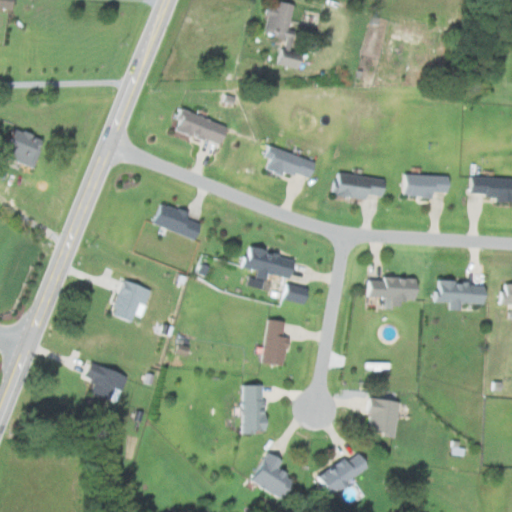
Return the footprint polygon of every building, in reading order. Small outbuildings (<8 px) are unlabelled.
[(260,34),(282,39),(290,5),(271,1),(270,8),(262,6),(260,15),(264,16),(260,34)] [(271,63),(296,70),(300,55),(275,48),(271,63)] [(212,147),(221,127),(177,108),(168,128),(212,147)] [(0,144),(0,160),(30,168),(38,138),(4,129),(0,144)] [(258,170),(276,175),(277,171),(304,179),(309,160),(264,147),(258,170)] [(379,178),(331,173),(328,196),(362,199),(363,195),(377,196),(379,178)] [(443,193),(443,175),(398,174),(397,197),(429,198),(429,192),(443,193)] [(511,178),(464,177),(464,195),(491,196),(491,203),(508,203),(508,192),(511,191),(511,178)] [(190,239),(195,224),(182,220),(184,213),(154,203),(147,225),(190,239)] [(259,289),(262,274),(282,278),(286,257),(242,247),(237,270),(245,272),(242,286),(259,289)] [(360,298),(379,298),(379,308),(397,308),(397,300),(411,300),(412,278),(372,277),(372,280),(361,280),(360,298)] [(134,303),(141,306),(147,290),(120,280),(106,315),(127,323),(134,303)] [(456,304),(480,305),(480,283),(431,281),(431,302),(445,303),(445,311),(456,311),(456,304)] [(299,305),(302,288),(280,283),(276,299),(299,305)] [(511,285),(498,285),(497,305),(511,305),(511,285)] [(279,321),(260,320),(258,365),(280,365),(281,338),(278,338),(279,321)] [(117,392),(122,376),(85,363),(79,379),(90,383),(86,395),(105,401),(109,389),(117,392)] [(236,432),(258,433),(260,385),(238,385),(236,432)] [(395,403),(362,398),(360,414),(366,415),(363,433),(390,437),(395,403)] [(277,459),(261,451),(245,483),(277,499),(288,477),(272,469),(277,459)] [(365,470),(355,451),(313,474),(316,480),(313,482),(321,494),(365,470)]
